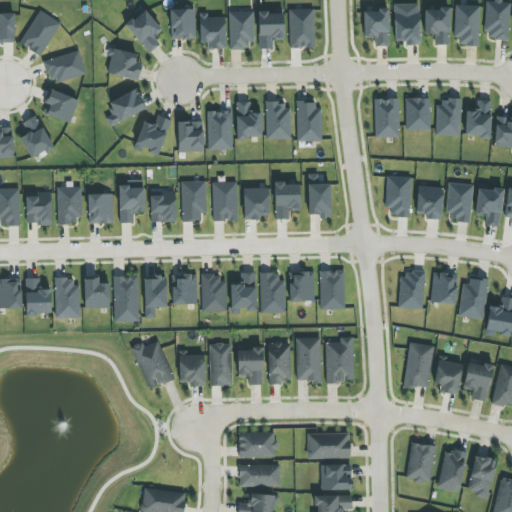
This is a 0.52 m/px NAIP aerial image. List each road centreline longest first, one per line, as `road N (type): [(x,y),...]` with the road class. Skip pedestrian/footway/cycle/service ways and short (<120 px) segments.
road 1 (residential): [(382,511),(373,296),(335,0)]
road 2 (residential): [(511,259),(422,243),(0,253)]
road 3 (residential): [(181,80),(511,76)]
road 4 (residential): [(212,425),(226,412),(255,408),(343,408),(511,438)]
